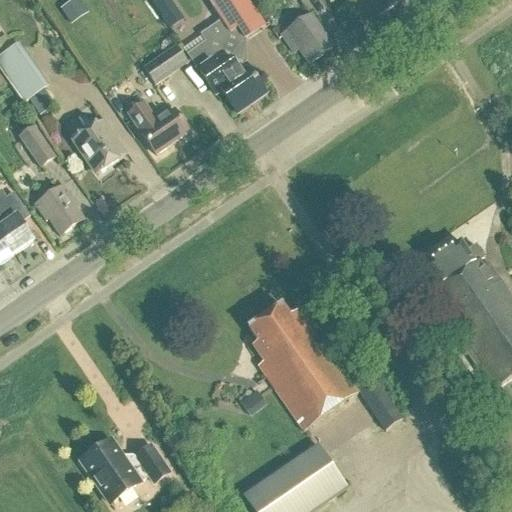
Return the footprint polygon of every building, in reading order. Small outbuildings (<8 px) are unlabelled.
[(75,0),(59,11),(70,28),(87,16),(76,0),(75,0)] [(152,0),(151,1),(169,28),(182,20),(168,0),(152,0)] [(238,32),(245,43),(265,31),(245,0),(205,0),(230,37),(238,32)] [(350,0),(367,0),(380,18),(400,5),(396,0),(348,0),(349,1),(350,0)] [(311,19),(282,40),(294,56),(299,53),(309,67),(333,51),(311,19)] [(145,54),(168,42),(164,33),(140,44),(145,54)] [(46,92),(16,48),(0,59),(0,71),(24,107),(46,92)] [(177,50),(144,72),(155,89),(188,66),(177,50)] [(221,95),(237,117),(265,97),(246,70),(239,75),(233,66),(216,61),(197,74),(215,99),(221,95)] [(129,119),(140,135),(156,159),(189,136),(174,113),(157,125),(145,108),(129,119)] [(75,144),(98,178),(124,160),(101,126),(75,144)] [(36,130),(20,141),(42,174),(58,163),(36,130)] [(72,206),(75,204),(64,189),(35,209),(46,225),(48,223),(60,240),(84,223),(72,206)] [(0,237),(14,258),(34,244),(20,225),(30,218),(13,194),(0,203),(0,237)] [(0,267),(14,258),(0,237),(0,267)] [(474,250),(466,255),(459,245),(421,271),(435,293),(426,299),(492,395),(511,380),(511,303),(487,267),(482,271),(478,264),(482,261),(474,250)] [(384,434),(400,423),(370,379),(354,390),(300,312),(289,320),(281,308),(246,332),(256,346),(250,350),(261,366),(258,371),(302,435),(358,397),(384,434)] [(82,466),(110,507),(149,480),(154,487),(169,477),(151,451),(136,461),(137,463),(128,469),(111,445),(82,466)] [(314,511),(346,491),(316,448),(241,499),(249,511),(314,511)]
